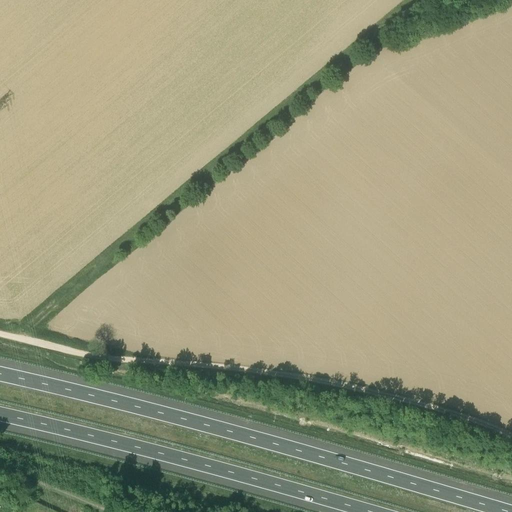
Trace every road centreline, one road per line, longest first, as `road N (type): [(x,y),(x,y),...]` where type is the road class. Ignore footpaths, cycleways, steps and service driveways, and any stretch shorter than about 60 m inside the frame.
road 1 (motorway): [(507,511),(0,374)]
road 2 (track): [(0,335),(369,391),(511,436)]
road 3 (motorway): [(0,415),(361,511)]
